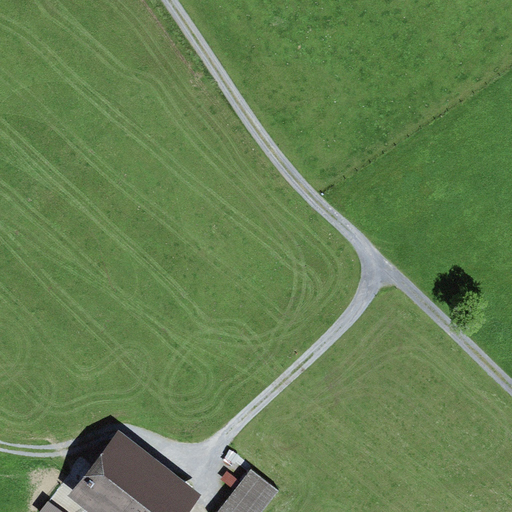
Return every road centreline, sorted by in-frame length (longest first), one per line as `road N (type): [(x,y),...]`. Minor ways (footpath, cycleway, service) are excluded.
road 1 (track): [(170,0),(270,152),(511,388)]
road 2 (track): [(385,272),(367,305),(207,457),(109,427),(50,454),(0,446)]
